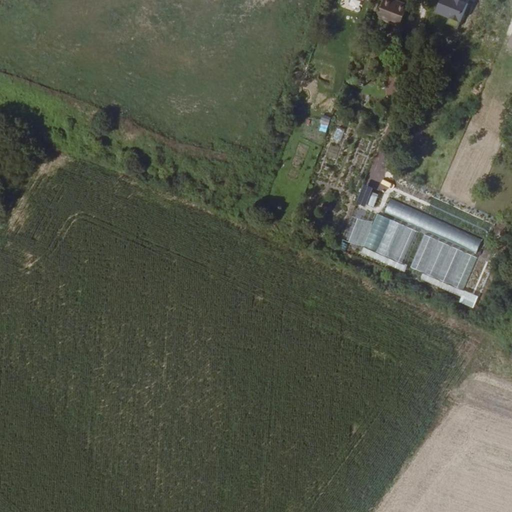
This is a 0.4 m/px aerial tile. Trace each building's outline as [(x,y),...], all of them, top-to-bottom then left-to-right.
[(389,3),(379,0),(373,20),(397,27),(404,5),(395,2),(394,4),(389,3)] [(491,43),(497,30),(477,22),(472,35),(491,43)] [(340,142),(345,130),(337,127),(332,139),(340,142)] [(372,211),(379,192),(362,186),(355,204),(372,211)] [(476,253),(482,239),(390,199),(384,212),(476,253)] [(376,252),(390,219),(379,214),(365,247),(376,252)] [(429,274),(461,289),(476,258),(466,253),(458,270),(445,264),(439,276),(435,275),(444,256),(448,258),(453,249),(419,233),(411,251),(406,263),(429,273),(429,274)]
